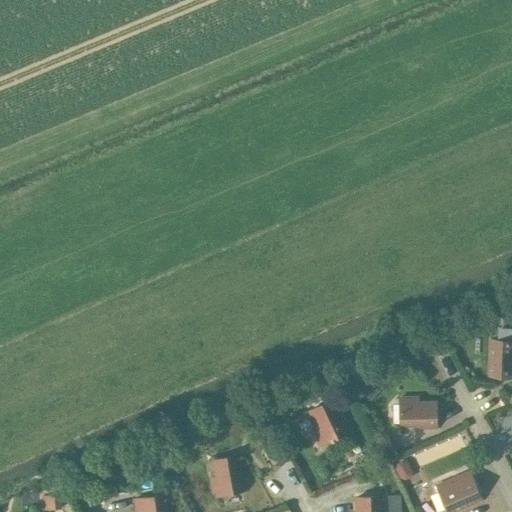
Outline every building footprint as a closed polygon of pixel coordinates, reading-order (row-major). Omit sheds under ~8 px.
[(447,324),(446,336),(458,337),(459,325),(447,324)] [(511,340),(490,339),(488,376),(511,376),(511,340)] [(372,365),(355,380),(370,396),(386,382),(372,365)] [(327,383),(333,380),(334,373),(331,367),(324,366),(318,370),(317,376),(321,382),(327,383)] [(360,375),(353,368),(345,375),(352,382),(360,375)] [(417,402),(417,396),(399,397),(400,429),(436,428),(435,402),(417,402)] [(348,431),(333,399),(309,410),(317,426),(312,429),(320,445),(348,431)] [(257,433),(254,428),(247,432),(250,437),(257,433)] [(388,440),(379,445),(387,459),(395,455),(388,440)] [(161,453),(148,458),(155,476),(168,470),(161,453)] [(245,491),(238,455),(213,459),(216,477),(210,478),(214,496),(245,491)] [(398,463),(396,468),(399,477),(405,479),(410,476),(412,471),(409,463),(403,461),(398,463)] [(105,468),(94,473),(99,484),(105,481),(110,479),(105,468)] [(453,511),(482,500),(469,470),(436,485),(447,511),(453,511)] [(95,486),(101,500),(111,496),(105,481),(99,484),(95,486)] [(58,494),(42,496),(43,510),(59,508),(58,494)] [(168,511),(166,494),(140,498),(141,511),(168,511)] [(400,505),(399,494),(388,495),(388,506),(400,505)] [(382,511),(382,495),(356,497),(356,511),(382,511)]
